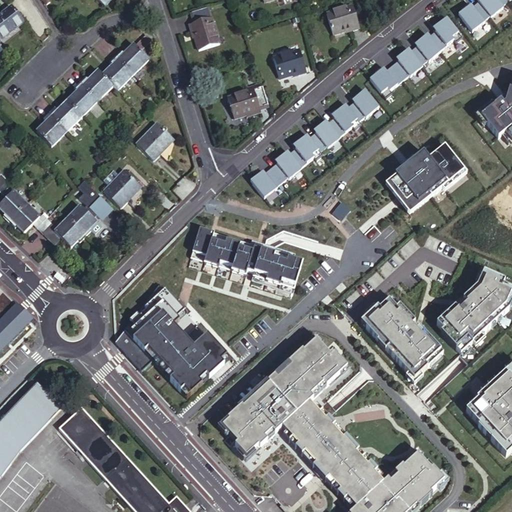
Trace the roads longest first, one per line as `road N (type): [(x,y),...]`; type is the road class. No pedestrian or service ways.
road 1 (residential): [(438,511),(459,488),(457,466),(325,326),(296,332),(174,444)]
road 2 (residential): [(213,186),(428,0)]
road 3 (residential): [(213,186),(156,8)]
road 4 (residential): [(90,308),(213,186)]
